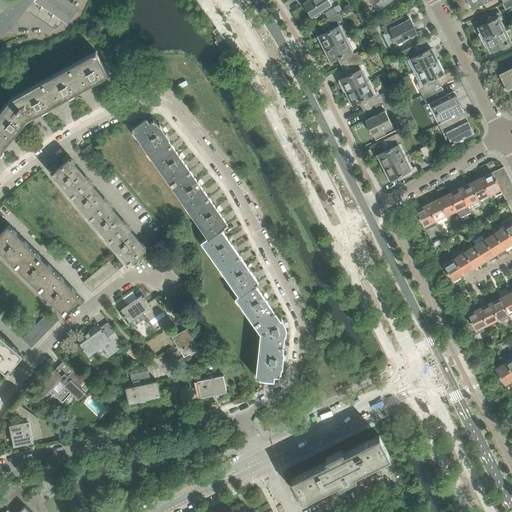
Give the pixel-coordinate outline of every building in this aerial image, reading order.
[(69,0),(34,0),(34,1),(40,5),(67,23),(79,7),(69,1),(69,0)] [(331,4),(328,0),(308,0),(303,4),(311,17),(314,16),(315,18),(320,14),(319,12),(331,4)] [(376,10),(390,0),(363,0),(368,6),(367,7),(372,13),(376,10)] [(505,10),(511,6),(511,0),(509,0),(503,3),(502,4),(505,10)] [(346,38),(338,22),(342,20),(339,13),(326,20),(329,26),(325,28),(327,32),(317,36),(324,49),(346,38)] [(504,29),(498,16),(498,17),(496,14),(484,20),(486,23),(477,27),(480,33),(478,33),(481,40),(504,29)] [(416,33),(412,24),(409,19),(390,29),(397,43),(389,47),(393,56),(400,52),(410,48),(405,39),(416,33)] [(511,44),(504,29),(481,40),(485,48),(487,47),(489,52),(498,48),(499,51),(511,44)] [(229,47),(219,33),(214,37),(216,40),(215,42),(225,55),(226,54),(226,53),(230,50),(227,47),(229,47)] [(354,54),(346,38),(324,49),(330,61),(339,56),(341,60),(345,58),(348,64),(361,57),(358,52),(354,54)] [(437,61),(431,48),(422,53),(420,49),(416,51),(413,46),(410,48),(400,52),(403,58),(408,56),(416,72),(437,61)] [(108,74),(96,51),(68,67),(81,89),(94,82),(96,84),(100,82),(98,79),(108,74)] [(368,82),(359,65),(364,63),(361,57),(348,64),(350,69),(344,72),(346,76),(339,79),(346,93),(368,82)] [(436,81),(434,78),(444,73),(437,61),(416,72),(418,77),(417,84),(422,95),(428,92),(435,89),(432,83),(436,81)] [(511,66),(499,73),(500,75),(499,75),(504,85),(503,86),(504,89),(506,88),(507,90),(511,87),(511,66)] [(81,89),(68,67),(41,82),(53,104),(67,97),(69,99),(73,97),(71,94),(81,89)] [(53,104),(41,82),(10,99),(27,119),(40,111),(42,114),(46,112),(44,109),(53,104)] [(375,97),(368,82),(346,93),(351,105),(361,100),(363,104),(367,102),(369,107),(383,101),(380,95),(375,97)] [(463,112),(453,91),(445,95),(441,87),(435,90),(435,89),(428,92),(432,102),(428,104),(428,105),(431,104),(438,117),(435,118),(438,125),(441,123),(460,114),(463,112)] [(20,128),(27,119),(10,99),(0,110),(0,135),(8,142),(17,131),(19,133),(22,129),(20,128)] [(399,128),(395,120),(390,122),(385,111),(365,121),(375,141),(399,128)] [(474,133),(467,121),(464,122),(460,114),(441,123),(446,132),(442,133),(449,146),(451,145),(452,147),(455,145),(454,143),(474,133)] [(166,139),(165,137),(166,137),(164,134),(166,133),(163,129),(161,130),(159,128),(157,126),(158,126),(154,120),(149,123),(146,119),(132,128),(153,157),(171,144),(167,139),(166,139)] [(405,156),(397,141),(401,138),(399,133),(386,139),(388,144),(384,147),(386,150),(377,155),(383,167),(405,156)] [(184,164),(183,162),(184,162),(182,160),(183,159),(180,154),(179,155),(177,153),(176,153),(175,152),(176,151),(171,144),(153,157),(171,184),(190,171),(185,164),(184,164)] [(97,154),(89,145),(82,151),(90,160),(97,154)] [(433,158),(426,146),(426,145),(421,148),(427,161),(433,158)] [(411,168),(405,156),(383,167),(389,180),(399,175),(400,179),(417,170),(415,166),(411,168)] [(88,180),(70,158),(53,173),(61,182),(60,183),(63,187),(64,186),(71,195),(88,180)] [(508,176),(503,167),(492,172),(497,182),(508,176)] [(203,191),(201,189),(202,188),(201,186),(201,185),(198,181),(197,182),(196,179),(195,180),(194,178),(195,178),(190,171),(171,184),(190,210),(208,197),(203,190),(203,191)] [(499,188),(497,182),(492,172),(492,173),(491,172),(481,178),(488,194),(490,198),(492,197),(490,193),(493,192),(495,196),(502,192),(499,188)] [(499,188),(511,182),(508,176),(497,182),(499,188)] [(488,194),(481,178),(470,183),(478,200),(480,203),(481,203),(479,199),(488,194)] [(107,202),(88,180),(71,195),(79,204),(78,205),(82,209),(83,208),(90,216),(107,202)] [(502,193),(511,187),(511,184),(511,182),(499,188),(502,192),(502,193)] [(478,200),(470,183),(459,188),(467,205),(469,209),(470,208),(471,209),(480,204),(479,203),(480,203),(478,200)] [(511,199),(511,187),(502,193),(507,202),(511,199)] [(467,205),(459,188),(448,194),(456,210),(458,214),(460,213),(458,209),(467,205)] [(456,210),(448,194),(438,199),(445,216),(447,220),(449,219),(447,215),(456,210)] [(221,217),(220,215),(221,215),(219,213),(220,212),(217,207),(216,208),(214,206),(212,205),(213,204),(208,197),(190,210),(209,237),(220,228),(227,224),(222,217),(221,217)] [(445,216),(438,199),(427,205),(437,225),(438,224),(436,220),(445,216)] [(126,224),(107,202),(90,216),(98,226),(97,227),(101,231),(102,231),(108,239),(126,224)] [(437,225),(427,205),(415,210),(419,217),(418,217),(420,220),(423,226),(430,223),(432,227),(437,225)] [(511,222),(506,226),(504,222),(502,224),(504,227),(511,239),(511,222)] [(145,247),(126,224),(108,239),(117,249),(116,249),(119,253),(120,253),(128,262),(145,247)] [(32,249),(8,226),(0,233),(0,249),(2,252),(1,252),(5,256),(6,256),(16,265),(32,249)] [(511,243),(511,239),(504,227),(496,232),(494,229),(491,230),(494,234),(504,249),(511,243)] [(234,249),(232,247),(233,246),(232,244),(232,243),(229,239),(228,240),(227,237),(226,238),(225,236),(220,228),(209,237),(202,241),(221,268),(239,255),(234,248),(234,249)] [(504,249),(494,234),(486,239),(484,235),(482,236),(484,240),(494,255),(504,249)] [(494,255),(484,240),(475,245),(473,241),(471,242),(474,246),(484,261),(494,255)] [(484,261),(474,246),(465,251),(463,248),(461,249),(463,252),(473,268),(484,261)] [(56,273),(32,249),(16,265),(26,275),(25,276),(29,280),(30,279),(40,289),(56,273)] [(164,262),(174,253),(170,249),(161,257),(164,262)] [(473,268),(463,252),(455,257),(453,254),(451,255),(463,274),(473,268)] [(168,266),(178,257),(174,253),(164,262),(168,266)] [(252,275),(251,273),(252,273),(250,271),(251,270),(248,265),(247,266),(245,264),(243,263),(244,262),(239,255),(221,268),(240,295),(255,284),(258,282),(253,275),(252,275)] [(463,274),(451,255),(450,256),(452,259),(443,265),(447,271),(446,272),(448,275),(449,274),(453,281),(463,274)] [(172,270),(182,262),(178,257),(168,266),(172,270)] [(119,269),(110,259),(106,263),(114,273),(119,269)] [(176,275),(186,266),(182,262),(172,270),(176,275)] [(114,273),(106,263),(101,267),(110,277),(114,273)] [(180,279),(189,270),(186,266),(176,275),(180,279)] [(110,277),(101,267),(97,271),(105,281),(110,277)] [(185,284),(194,275),(189,270),(180,279),(185,284)] [(105,281),(97,271),(92,275),(100,285),(105,281)] [(79,296),(56,273),(40,289),(49,298),(48,299),(52,303),(53,302),(63,312),(79,296)] [(100,285),(92,275),(88,278),(96,288),(100,285)] [(96,288),(88,278),(83,282),(91,292),(96,288)] [(268,304),(267,303),(267,302),(266,300),(267,299),(264,295),(263,295),(261,293),(260,293),(259,292),(260,291),(255,284),(240,295),(236,297),(255,324),(273,311),(269,304),(268,304)] [(511,312),(511,294),(511,292),(500,298),(508,314),(510,318),(511,318),(510,313),(511,312)] [(163,311),(155,298),(148,303),(145,298),(146,298),(144,295),(143,296),(142,294),(121,309),(124,314),(125,316),(129,322),(143,312),(149,321),(163,311)] [(508,314),(500,298),(489,303),(497,319),(499,324),(501,323),(499,318),(508,314)] [(497,319),(489,303),(479,308),(489,329),(490,328),(488,324),(497,319)] [(177,308),(174,316),(181,318),(184,311),(177,308)] [(489,329),(479,308),(467,314),(470,320),(470,321),(471,324),(472,324),(475,330),(485,325),(487,330),(489,329)] [(286,328),(285,323),(284,323),(283,323),(283,324),(281,321),(280,322),(279,320),(280,319),(273,311),(255,324),(261,332),(260,342),(282,344),(283,334),(282,334),(283,332),(284,332),(284,329),(285,329),(286,329),(286,328)] [(56,322),(47,313),(43,317),(52,327),(56,322)] [(52,327),(43,317),(39,321),(48,331),(52,327)] [(48,331),(39,321),(35,325),(44,335),(48,331)] [(44,335),(35,325),(31,330),(40,339),(44,335)] [(199,348),(187,327),(172,336),(184,357),(199,348)] [(124,346),(114,332),(109,335),(110,337),(108,338),(104,333),(105,332),(103,330),(101,328),(90,336),(88,332),(85,335),(87,338),(80,343),(83,348),(83,349),(84,351),(85,350),(89,356),(102,346),(109,356),(124,346)] [(40,339),(31,330),(27,334),(36,343),(40,339)] [(36,343),(27,334),(22,339),(31,348),(36,343)] [(21,354),(0,336),(0,366),(7,372),(21,354)] [(283,362),(283,357),(281,356),(281,354),(280,353),(281,351),(282,351),(282,344),(260,342),(256,377),(267,378),(273,379),(273,374),(279,374),(280,367),(279,367),(279,364),(280,364),(280,362),(283,362)] [(139,354),(131,347),(127,353),(135,359),(139,354)] [(511,357),(507,361),(504,357),(503,358),(511,372),(511,357)] [(511,379),(511,372),(503,358),(501,359),(504,363),(495,369),(499,375),(498,375),(500,378),(504,384),(511,379)] [(160,396),(157,381),(157,380),(148,382),(147,378),(150,378),(148,370),(145,371),(144,365),(134,367),(135,373),(130,374),(133,386),(125,388),(128,401),(148,396),(149,399),(160,396)] [(81,388),(78,385),(82,381),(72,371),(68,376),(63,371),(60,375),(55,370),(34,392),(40,399),(49,390),(62,402),(71,392),(74,395),(81,388)] [(227,391),(223,375),(217,376),(216,371),(206,373),(207,378),(197,380),(197,381),(201,396),(200,396),(200,397),(213,394),(213,397),(219,396),(218,393),(227,391)] [(42,437),(38,418),(27,410),(21,406),(19,405),(15,411),(25,417),(26,422),(10,425),(14,445),(33,441),(32,439),(42,437)] [(354,474),(390,456),(379,435),(343,452),(342,449),(325,458),(326,461),(291,479),(302,500),(337,483),(339,486),(356,477),(354,474)]
